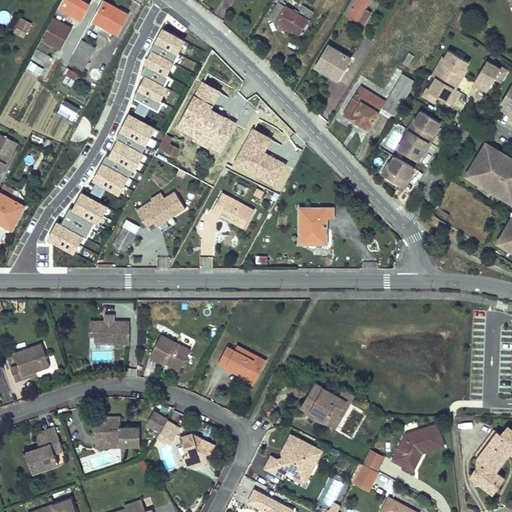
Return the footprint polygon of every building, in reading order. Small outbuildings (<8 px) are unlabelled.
[(63,0),(59,8),(67,12),(82,20),(90,5),(80,0),(63,0)] [(352,0),(344,14),(346,16),(355,0),(352,0)] [(355,0),(346,16),(356,21),(368,0),(355,0)] [(94,18),(92,22),(112,32),(118,35),(123,25),(120,24),(127,13),(104,1),(94,18)] [(308,20),(298,14),(299,12),(294,9),(293,12),(279,3),(270,18),(299,35),(308,20)] [(59,8),(57,12),(65,16),(67,12),(59,8)] [(299,12),(298,14),(308,20),(311,14),(301,8),(299,12)] [(371,12),(364,8),(356,21),(363,26),(371,12)] [(2,20),(8,22),(11,13),(5,11),(2,20)] [(127,13),(120,24),(123,25),(129,14),(127,13)] [(19,17),(13,33),(25,38),(32,22),(19,17)] [(50,25),(42,40),(53,46),(60,49),(72,30),(53,20),(50,25)] [(92,22),(89,28),(109,38),(112,32),(92,22)] [(156,59),(153,56),(146,50),(152,42),(142,34),(125,56),(126,57),(120,65),(129,72),(130,71),(142,80),(148,74),(160,83),(172,67),(158,56),(156,59)] [(48,56),(53,46),(42,40),(37,50),(48,56)] [(82,41),(70,63),(84,71),(96,48),(82,41)] [(316,67),(335,79),(343,66),(345,67),(350,59),(329,46),(316,67)] [(37,50),(34,55),(48,63),(51,57),(48,56),(37,50)] [(438,79),(453,88),(465,69),(469,63),(450,51),(445,59),(444,61),(445,66),(438,79)] [(408,67),(415,56),(410,53),(404,64),(408,67)] [(34,55),(32,59),(46,67),(48,63),(34,55)] [(444,61),(445,59),(443,58),(432,75),(436,78),(438,79),(445,66),(444,61)] [(500,69),(487,61),(474,84),(480,88),(481,88),(484,83),(488,85),(491,87),(495,79),(501,69),(500,69)] [(43,70),(30,63),(25,72),(38,79),(43,70)] [(343,66),(335,79),(339,81),(347,69),(345,67),(343,66)] [(501,67),(500,69),(501,69),(495,79),(501,82),(508,71),(501,67)] [(66,74),(75,80),(79,74),(69,69),(66,74)] [(467,70),(465,69),(453,88),(456,89),(467,70)] [(56,78),(61,80),(65,73),(60,70),(56,78)] [(72,87),(75,80),(66,74),(62,81),(72,87)] [(395,117),(415,82),(403,76),(383,110),(395,117)] [(438,79),(436,78),(428,92),(450,105),(455,99),(449,95),(453,88),(438,79)] [(203,82),(178,128),(197,138),(195,141),(219,154),(237,122),(212,108),(221,92),(203,82)] [(511,85),(501,102),(505,104),(508,107),(505,112),(511,116),(511,85)] [(361,88),(344,115),(369,131),(379,114),(378,113),(384,103),(361,88)] [(64,99),(57,113),(73,121),(80,108),(64,99)] [(106,118),(111,110),(99,103),(95,112),(106,118)] [(15,105),(10,113),(17,118),(23,110),(15,105)] [(95,112),(78,142),(90,148),(106,118),(95,112)] [(422,112),(418,119),(416,122),(418,127),(414,134),(426,141),(430,135),(433,137),(438,129),(441,124),(422,112)] [(414,134),(418,127),(416,122),(418,119),(416,117),(408,130),(414,134)] [(267,153),(273,136),(250,127),(234,166),(278,184),(288,162),(267,153)] [(440,130),(438,129),(433,137),(430,135),(426,141),(431,144),(440,130)] [(404,141),(410,140),(414,134),(408,130),(400,143),(402,145),(404,141)] [(393,132),(387,143),(394,147),(400,136),(393,132)] [(402,145),(398,151),(418,163),(421,157),(425,150),(422,148),(426,141),(414,134),(410,140),(404,141),(402,145)] [(172,138),(166,135),(158,149),(165,153),(172,138)] [(0,176),(17,146),(3,138),(0,144),(0,176)] [(425,150),(421,157),(423,159),(431,144),(426,141),(422,148),(425,150)] [(178,149),(169,144),(165,153),(173,157),(178,149)] [(488,144),(487,146),(479,160),(478,159),(471,170),(477,174),(474,180),(480,184),(480,185),(491,191),(491,190),(502,196),(501,198),(511,204),(511,220),(506,231),(507,232),(503,238),(508,241),(504,248),(511,252),(511,160),(499,153),(500,152),(488,144)] [(395,158),(391,164),(391,165),(389,168),(391,173),(387,180),(399,187),(403,180),(406,182),(411,175),(414,169),(395,158)] [(387,180),(391,173),(389,168),(391,165),(391,164),(389,163),(381,176),(387,180)] [(477,174),(471,170),(467,177),(480,185),(480,184),(474,180),(477,174)] [(413,176),(411,175),(406,182),(403,180),(399,187),(405,190),(413,176)] [(156,204),(166,198),(161,191),(152,198),(153,200),(156,204)] [(0,192),(0,219),(14,227),(25,206),(0,192)] [(172,217),(186,209),(175,192),(166,198),(156,204),(153,200),(137,210),(147,226),(155,221),(159,226),(167,221),(165,218),(171,214),(172,217)] [(255,212),(223,194),(213,212),(221,217),(224,212),(232,216),(236,218),(233,223),(245,229),(255,212)] [(310,245),(310,240),(327,240),(327,219),(333,219),(334,209),(300,209),(300,245),(310,245)] [(0,219),(0,222),(12,230),(14,227),(0,219)] [(126,252),(140,227),(128,221),(114,246),(126,252)] [(150,231),(159,226),(155,221),(147,226),(150,231)] [(506,231),(498,244),(504,248),(508,241),(503,238),(507,232),(506,231)] [(256,263),(268,264),(268,256),(257,255),(256,263)] [(170,266),(169,257),(159,257),(160,267),(170,266)] [(106,321),(90,321),(90,336),(95,336),(95,340),(113,340),(113,342),(130,342),(129,321),(115,321),(115,314),(106,314),(106,321)] [(165,365),(166,364),(168,360),(183,367),(191,352),(162,336),(150,357),(165,365)] [(23,380),(21,377),(34,372),(49,367),(41,344),(14,354),(18,366),(10,369),(15,382),(23,380)] [(218,365),(227,370),(229,366),(246,377),(244,380),(244,381),(253,387),(266,363),(237,347),(235,352),(227,348),(218,365)] [(155,377),(156,361),(148,360),(147,376),(155,377)] [(168,360),(166,364),(181,372),(183,367),(168,360)] [(229,366),(227,370),(244,380),(246,377),(229,366)] [(316,383),(303,406),(312,411),(313,409),(319,412),(318,414),(327,419),(331,412),(337,416),(346,400),(338,395),(316,383)] [(343,386),(338,395),(346,400),(337,416),(331,412),(327,419),(338,426),(356,393),(343,386)] [(156,414),(148,427),(161,434),(167,423),(169,421),(156,414)] [(122,429),(122,419),(97,420),(97,429),(103,429),(103,439),(97,439),(98,450),(112,450),(112,446),(122,446),(122,449),(140,448),(140,429),(127,429),(127,432),(122,432),(122,429)] [(395,458),(403,462),(404,459),(412,463),(420,447),(423,446),(425,449),(445,442),(438,420),(408,430),(395,458)] [(472,472),(476,475),(477,476),(482,475),(488,480),(487,483),(495,489),(506,474),(498,467),(492,463),(496,458),(497,459),(500,458),(501,458),(503,455),(504,454),(504,453),(504,451),(502,449),(506,444),(511,448),(511,423),(510,422),(503,431),(496,426),(472,458),(479,463),(472,472)] [(180,431),(167,423),(161,434),(174,441),(180,431)] [(35,452),(25,455),(30,468),(37,466),(40,473),(58,467),(54,456),(63,454),(54,430),(35,436),(38,447),(39,450),(35,452)] [(160,436),(151,431),(148,437),(156,442),(157,439),(158,439),(160,436)] [(158,439),(157,439),(170,447),(174,441),(161,434),(160,436),(158,439)] [(294,468),(296,476),(303,473),(309,476),(322,450),(291,435),(283,452),(287,454),(283,462),(272,457),(267,468),(284,477),(286,471),(294,468)] [(181,440),(183,447),(186,448),(188,455),(186,458),(183,464),(190,468),(198,466),(202,468),(209,465),(207,457),(211,456),(215,448),(194,436),(181,440)] [(492,463),(498,467),(511,449),(511,448),(506,444),(502,449),(504,451),(504,453),(504,454),(503,455),(501,458),(500,458),(497,459),(496,458),(492,463)] [(404,459),(403,462),(414,467),(423,450),(425,449),(423,446),(420,447),(412,463),(404,459)] [(342,511),(367,462),(365,461),(364,462),(337,511),(342,511)] [(37,466),(30,468),(33,475),(40,473),(37,466)] [(303,473),(296,476),(307,481),(309,476),(303,473)] [(264,511),(292,511),(294,509),(255,490),(250,502),(266,510),(264,511)] [(390,494),(383,510),(387,511),(421,511),(423,509),(390,494)] [(35,511),(76,511),(72,499),(35,511)] [(149,503),(136,507),(138,511),(150,511),(152,511),(149,503)]
